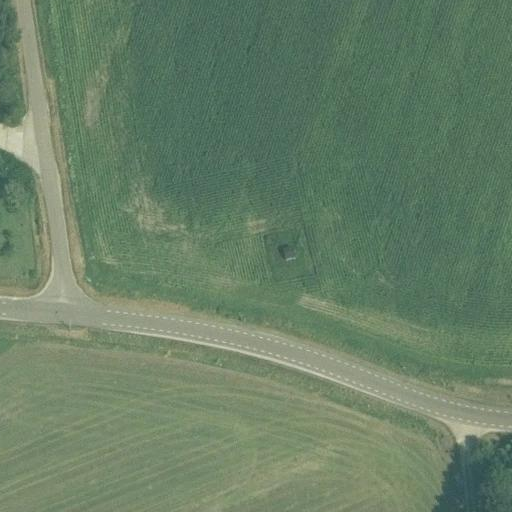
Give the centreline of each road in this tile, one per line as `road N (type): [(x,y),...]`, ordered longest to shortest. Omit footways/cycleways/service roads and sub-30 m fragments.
road 1 (tertiary): [(511,424),(414,404),(350,375),(249,346),(71,317)]
road 2 (unclassified): [(71,317),(22,0)]
